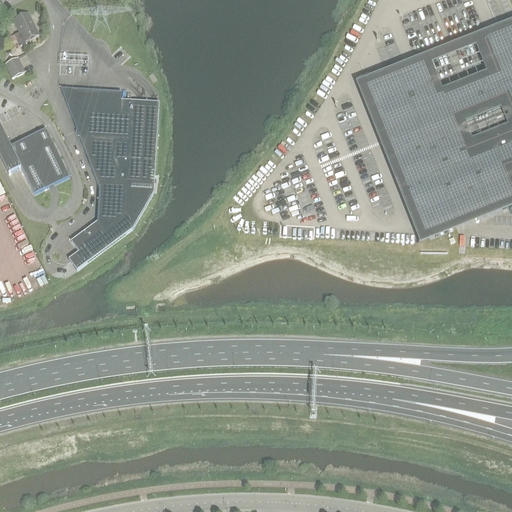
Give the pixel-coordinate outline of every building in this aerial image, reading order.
[(28,17),(15,23),(20,34),(14,37),(20,49),(27,45),(26,43),(38,37),(28,17)] [(488,54),(498,80),(437,105),(426,78),(380,96),(409,169),(418,165),(425,182),(408,188),(419,216),(508,181),(506,176),(504,172),(511,168),(511,44),(500,49),(488,54)] [(12,81),(25,74),(18,59),(5,66),(4,64),(0,66),(0,67),(3,73),(7,71),(12,81)] [(98,214),(97,224),(71,243),(78,254),(68,261),(77,273),(113,246),(132,232),(153,195),(159,105),(121,103),(122,95),(60,91),(99,191),(98,214)] [(21,170),(34,197),(69,180),(46,132),(45,132),(46,134),(12,151),(0,126),(0,159),(8,176),(21,170)]
